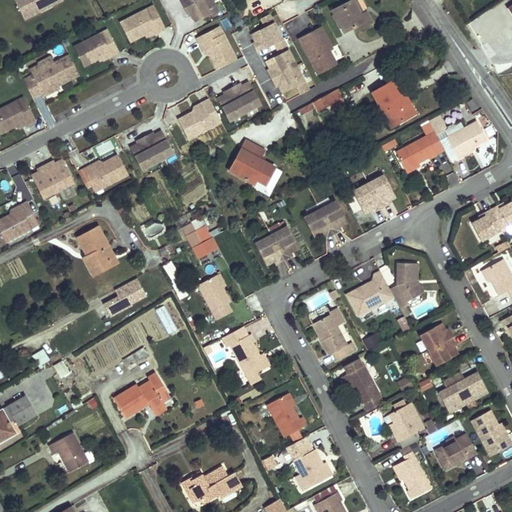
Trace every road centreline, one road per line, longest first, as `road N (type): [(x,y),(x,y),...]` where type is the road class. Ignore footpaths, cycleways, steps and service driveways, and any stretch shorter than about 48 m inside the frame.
road 1 (residential): [(420,218),(289,284),(280,300),(382,511)]
road 2 (unknown): [(136,451),(217,423),(236,427),(259,483),(240,511)]
road 3 (unknown): [(443,25),(270,123)]
road 4 (residential): [(511,392),(420,218)]
road 5 (residential): [(0,159),(147,85)]
road 6 (residential): [(426,0),(511,127)]
